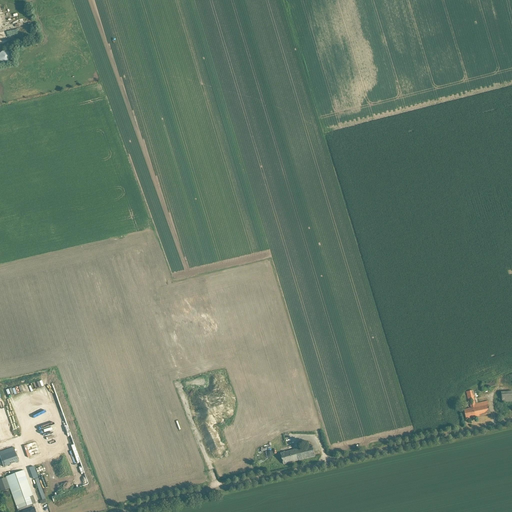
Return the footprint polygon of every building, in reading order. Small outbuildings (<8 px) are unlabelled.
[(0,61),(0,62),(1,62),(1,63),(2,63),(3,64),(4,64),(5,64),(6,64),(7,64),(7,63),(8,63),(9,63),(9,62),(10,62),(10,61),(11,61),(11,60),(11,59),(11,58),(11,57),(11,56),(11,55),(11,54),(10,54),(10,53),(9,52),(8,52),(7,51),(6,51),(5,51),(4,51),(3,51),(2,52),(1,52),(1,53),(0,53),(0,61)] [(142,248),(149,247),(147,238),(140,239),(142,248)] [(268,268),(212,278),(221,324),(244,320),(247,318),(257,316),(259,320),(256,322),(258,337),(260,336),(258,321),(262,329),(263,329),(274,323),(273,323),(276,321),(272,313),(275,312),(276,311),(268,268)] [(236,341),(240,338),(242,342),(241,335),(246,334),(245,333),(247,331),(248,338),(250,337),(251,339),(254,337),(249,330),(251,329),(251,328),(248,324),(245,324),(244,320),(234,321),(234,329),(228,333),(228,337),(227,337),(228,346),(229,345),(229,341),(232,341),(234,340),(237,344),(236,341)] [(490,383),(482,385),(483,389),(496,386),(495,381),(490,382),(490,383)] [(473,390),(471,391),(466,392),(469,403),(470,403),(471,409),(464,410),(465,414),(466,419),(491,414),(490,409),(488,401),(478,403),(477,397),(475,397),(473,390)] [(511,391),(501,392),(502,397),(502,402),(511,401),(511,391)] [(281,454),(283,460),(284,464),(315,456),(314,452),(312,446),(281,454)] [(0,452),(0,468),(19,462),(14,447),(0,452)] [(245,466),(245,463),(243,463),(243,459),(245,459),(244,456),(230,456),(230,466),(245,466)] [(36,466),(31,467),(34,477),(36,477),(42,500),(41,501),(41,504),(46,502),(36,466)] [(18,511),(35,511),(34,508),(33,505),(36,503),(24,470),(6,477),(18,511)]
